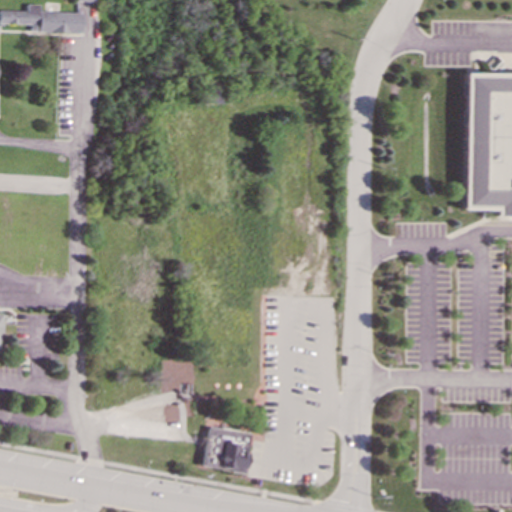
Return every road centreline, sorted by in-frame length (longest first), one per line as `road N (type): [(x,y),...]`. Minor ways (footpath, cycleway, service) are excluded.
road 1 (residential): [(351,511),(361,103),(365,70),(402,0)]
road 2 (primary): [(234,511),(0,469)]
